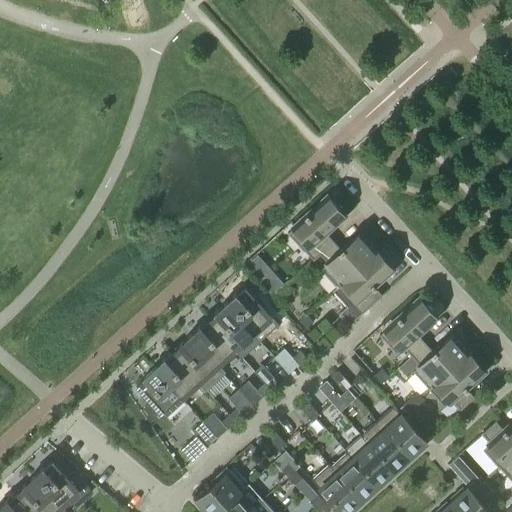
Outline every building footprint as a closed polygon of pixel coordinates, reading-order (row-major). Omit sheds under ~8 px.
[(319,253),(333,240),(325,231),(343,215),(326,197),(308,213),(307,211),(304,214),(305,215),(287,232),(313,260),(320,254),(319,253)] [(340,248),(333,240),(319,253),(320,254),(327,262),(321,268),(336,285),(374,251),(359,234),(344,247),(342,246),(340,248)] [(374,251),(336,285),(348,298),(336,309),(350,323),(382,294),(375,286),(376,285),(375,283),(391,268),(375,250),(374,251)] [(256,257),(244,267),(263,289),(270,297),(278,290),(282,286),(256,257)] [(253,334),(252,335),(258,341),(278,323),(245,287),(237,295),(235,293),(225,302),(253,334)] [(284,298),(278,290),(270,297),(277,305),(284,298)] [(410,355),(425,342),(417,334),(435,317),(419,299),(400,315),(399,314),(396,317),(397,318),(379,335),(395,352),(402,346),(410,355)] [(216,313),(209,320),(235,350),(252,335),(253,334),(225,302),(214,312),(216,313)] [(306,328),(313,321),(306,313),(299,320),(306,328)] [(235,350),(209,320),(201,327),(199,325),(189,335),(217,366),(218,366),(235,350)] [(180,346),(173,352),(200,382),(198,383),(204,390),(224,372),(218,366),(217,366),(189,335),(179,344),(180,346)] [(425,342),(410,355),(418,364),(412,370),(427,388),(467,353),(451,336),(436,349),(435,348),(432,350),(425,342)] [(306,357),(300,349),(292,356),(299,364),(306,357)] [(164,357),(153,367),(182,399),(198,383),(200,382),(173,352),(165,359),(164,357)] [(467,353),(427,388),(444,406),(451,400),(460,409),(474,397),(467,389),(468,387),(467,385),(483,371),(467,352),(467,353)] [(254,372),(264,382),(271,390),(278,383),(280,381),(264,364),(263,364),(254,372)] [(182,399),(153,367),(143,376),(145,378),(136,385),(150,401),(144,407),(156,421),(182,399)] [(388,376),(382,368),(374,374),(381,382),(388,376)] [(337,384),(344,377),(338,370),(330,376),(337,384)] [(351,385),(344,377),(337,384),(344,391),(351,385)] [(271,390),(264,382),(256,389),(263,396),(271,390)] [(417,392),(410,399),(416,406),(424,399),(417,392)] [(305,413),(312,406),(305,399),(298,405),(305,413)] [(416,406),(410,399),(402,405),(409,413),(416,406)] [(376,420),(409,456),(415,450),(417,453),(425,446),(422,443),(426,440),(393,404),(376,420)] [(319,414),(312,406),(305,413),(312,421),(319,414)] [(236,407),(228,414),(235,422),(243,415),(236,407)] [(235,422),(228,414),(221,421),(227,428),(235,422)] [(409,456),(376,420),(360,434),(393,470),(399,465),(401,467),(408,461),(406,458),(409,456)] [(499,467),(511,455),(511,422),(506,428),(504,427),(502,428),(495,420),(481,433),(490,443),(483,449),(499,467)] [(272,443),(279,436),(273,429),(265,435),(272,443)] [(360,434),(360,435),(345,448),(347,451),(377,485),(383,479),(385,482),(392,475),(390,473),(393,470),(360,434)] [(207,447),(200,440),(196,435),(180,449),(191,461),(207,447)] [(286,444),(279,436),(272,443),(279,450),(286,444)] [(286,450),(273,461),(281,469),(289,462),(295,469),(299,465),(286,450)] [(347,451),(331,465),(331,466),(361,499),(367,494),(369,496),(376,490),(374,487),(377,485),(347,451)] [(511,455),(499,467),(511,481),(511,455)] [(457,456),(448,465),(455,473),(465,465),(457,456)] [(61,507),(70,499),(76,505),(92,491),(73,471),(66,477),(52,461),(44,469),(42,467),(32,476),(61,507)] [(288,476),(295,469),(289,462),(281,469),(288,476)] [(331,466),(331,465),(329,463),(312,479),(341,511),(346,511),(350,508),(353,511),(360,504),(358,501),(361,499),(331,466)] [(302,477),(295,469),(288,476),(294,484),(302,477)] [(215,511),(239,491),(224,474),(197,498),(203,505),(201,507),(204,511),(215,511)] [(23,487),(16,494),(32,511),(65,511),(61,507),(32,476),(22,485),(23,487)] [(489,511),(468,487),(464,490),(462,488),(454,494),(457,497),(451,502),(459,511),(489,511)] [(239,491),(215,511),(247,511),(253,507),(239,491)] [(32,511),(16,494),(8,501),(7,499),(0,505),(0,511),(32,511)] [(316,508),(324,502),(317,494),(310,501),(316,508)] [(273,511),(262,499),(253,507),(247,511),(273,511)] [(327,511),(331,509),(324,502),(316,508),(319,511),(327,511)] [(459,511),(451,502),(448,505),(446,502),(438,509),(441,511),(439,511),(459,511)]
